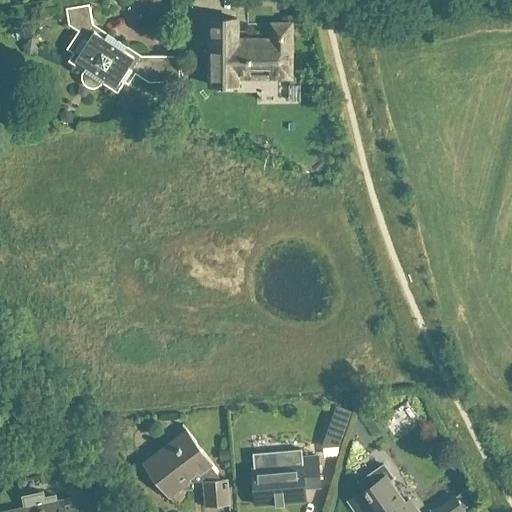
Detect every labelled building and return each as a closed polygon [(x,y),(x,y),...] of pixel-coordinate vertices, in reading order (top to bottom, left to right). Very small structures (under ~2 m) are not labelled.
[(164,82),(164,56),(141,56),(138,61),(126,53),(128,47),(105,32),(102,37),(89,29),(92,24),(89,4),(66,8),(68,25),(78,31),(66,49),(73,53),(68,61),(83,71),(82,73),(81,76),(81,78),(81,80),(82,82),(83,85),(85,86),(87,88),(90,89),(92,89),(94,89),(95,88),(97,88),(99,87),(101,85),(102,84),(117,93),(124,82),(128,85),(136,73),(148,73),(148,82),(164,82)] [(290,81),(290,24),(248,24),(248,8),(246,8),(246,25),(271,25),(271,40),(247,40),(247,43),(236,43),(236,18),(199,18),(199,40),(209,40),(209,85),(236,85),(236,81),(290,81)] [(212,464),(183,425),(181,426),(186,433),(140,467),(141,468),(145,466),(172,503),(174,502),(169,496),(190,481),(189,480),(198,473),(202,479),(205,508),(218,507),(228,506),(229,511),(231,511),(228,480),(219,481),(218,477),(210,465),(212,464)] [(339,445),(343,435),(327,429),(321,447),(339,445)] [(228,449),(218,450),(219,461),(229,460),(228,449)] [(252,469),(255,505),(275,503),(275,506),(276,505),(276,503),(283,503),(283,505),(284,505),(284,503),(305,501),(304,488),(319,487),(317,457),(302,458),(301,449),(252,453),(252,464),(253,469),(252,469)] [(416,511),(409,501),(404,505),(387,480),(392,476),(383,463),(357,482),(364,492),(350,501),(357,511),(416,511)] [(79,511),(77,499),(56,503),(55,496),(45,499),(43,493),(22,497),(25,510),(14,511),(79,511)] [(460,511),(463,510),(454,497),(432,511),(460,511)]
